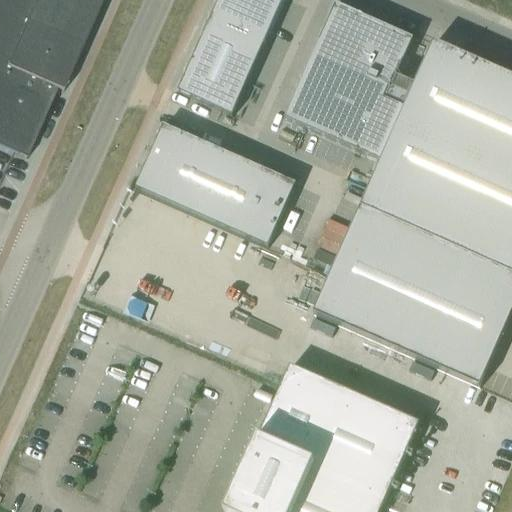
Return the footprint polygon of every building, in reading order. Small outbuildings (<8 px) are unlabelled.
[(0,0),(0,149),(26,161),(56,92),(62,95),(103,0),(0,0)] [(220,0),(179,95),(233,119),(285,0),(220,0)] [(284,122),(381,165),(407,105),(389,97),(413,42),(335,7),(318,44),(319,45),(284,122)] [(314,317),(480,391),(511,317),(511,79),(434,45),(314,317)] [(296,187),(164,128),(136,191),(268,250),(296,187)] [(18,201),(29,176),(11,168),(1,194),(18,201)] [(381,511),(420,426),(290,369),(258,442),(258,441),(242,477),(226,511),(381,511)]
